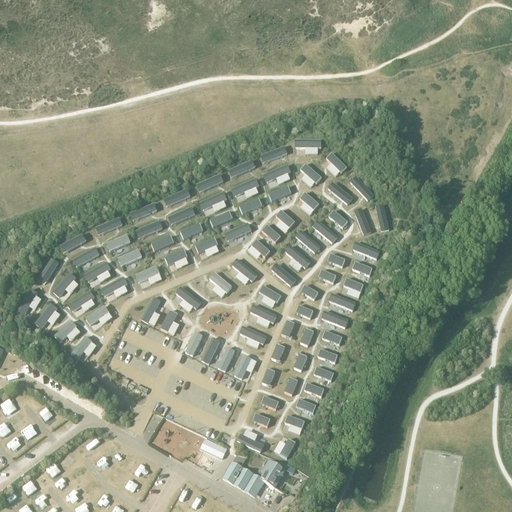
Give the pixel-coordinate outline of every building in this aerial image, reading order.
[(321,141),(294,141),(294,149),(321,149),(321,141)] [(287,154),(284,147),(260,156),(263,164),(287,154)] [(347,168),(331,154),(326,159),(341,174),(347,168)] [(255,168),(252,161),(228,171),(231,179),(255,168)] [(321,179),(305,165),(300,171),(316,185),(321,179)] [(290,173),(287,166),(263,176),(266,183),(290,173)] [(223,183),(219,175),(196,185),(200,193),(223,183)] [(374,196),(355,177),(349,183),(368,202),(374,196)] [(259,187),(255,179),(232,190),(235,197),(259,187)] [(352,199),(333,183),(327,189),(347,206),(352,199)] [(291,195),(287,187),(268,195),(272,203),(291,195)] [(190,197),(186,189),(163,200),(166,207),(190,197)] [(223,193),(199,203),(202,211),(226,201),(223,193)] [(319,205),(305,194),(300,200),(313,211),(319,205)] [(261,207),(258,200),(239,208),(242,216),(261,207)] [(157,211),(154,204),(130,214),(133,221),(157,211)] [(389,231),(383,205),(375,207),(381,232),(389,231)] [(191,208),(167,218),(170,226),(194,216),(191,208)] [(371,234),(362,209),(353,212),(363,237),(371,234)] [(294,223),(281,211),(276,217),(289,229),(294,223)] [(347,223),(333,212),(328,218),(342,229),(347,223)] [(228,213),(209,221),(213,228),(231,220),(228,213)] [(122,226),(119,219),(96,228),(99,236),(122,226)] [(337,238),(318,221),(312,227),(332,244),(337,238)] [(162,229),(159,222),(135,232),(138,239),(162,229)] [(202,232),(199,224),(180,233),(183,240),(202,232)] [(247,224),(224,234),(227,242),(251,232),(247,224)] [(280,238),(267,226),(261,232),(275,244),(280,238)] [(321,248),(300,231),(295,238),(315,255),(321,248)] [(87,242),(83,234),(59,247),(63,254),(87,242)] [(127,236),(106,245),(109,252),(131,243),(127,236)] [(173,244),(170,237),(151,245),(154,252),(173,244)] [(214,239),(195,247),(198,255),(218,246),(214,239)] [(270,252),(256,241),(251,247),(264,259),(270,252)] [(377,260),(380,252),(355,243),(352,251),(377,260)] [(310,264),(291,247),(285,253),(305,270),(310,264)] [(99,256),(95,248),(72,261),(76,268),(99,256)] [(139,251),(118,259),(121,267),(142,259),(139,251)] [(184,251),(164,259),(167,267),(187,258),(184,251)] [(344,261),(330,255),(327,263),(342,268),(344,261)] [(58,264),(51,259),(37,281),(44,286),(58,264)] [(236,260),(232,266),(252,282),(257,276),(236,260)] [(111,270),(107,263),(84,275),(88,283),(111,270)] [(372,269),(355,263),(352,271),(369,277),(372,269)] [(295,281),(277,264),(271,271),(290,287),(295,281)] [(156,267),(135,276),(138,284),(160,275),(156,267)] [(333,284),(336,277),(321,271),(318,279),(333,284)] [(232,288),(215,273),(209,280),(226,294),(232,288)] [(70,274),(52,293),(58,299),(76,280),(70,274)] [(124,278),(101,290),(105,297),(127,286),(124,278)] [(363,286),(346,279),(343,287),(360,293),(363,286)] [(318,294),(305,286),(301,293),(314,301),(318,294)] [(280,297),(263,287),(260,294),(277,303),(280,297)] [(201,304),(180,288),(175,294),(196,310),(201,304)] [(23,316),(38,295),(31,290),(16,311),(23,316)] [(94,298),(90,292),(68,306),(73,312),(94,298)] [(353,312),(356,304),(331,294),(328,302),(353,312)] [(160,302),(153,298),(140,322),(148,326),(160,302)] [(57,310),(51,305),(35,325),(41,330),(57,310)] [(276,316),(253,305),(249,312),(272,324),(276,316)] [(109,314),(104,307),(85,320),(89,327),(109,314)] [(310,320),(313,312),(299,307),(296,314),(310,320)] [(177,315),(170,312),(161,331),(168,334),(177,315)] [(348,322),(324,312),(321,320),(345,330),(348,322)] [(76,328),(71,322),(54,338),(60,344),(76,328)] [(289,339),(294,325),(287,322),(281,336),(289,339)] [(266,338),(242,327),(239,335),(263,346),(266,338)] [(313,333),(306,330),(300,344),(307,347),(313,333)] [(342,338),(325,332),(322,340),(339,346),(342,338)] [(202,337),(195,334),(184,354),(192,357),(202,337)] [(91,342),(85,338),(71,356),(78,360),(91,342)] [(219,342),(212,339),(201,362),(209,365),(219,342)] [(278,362),(284,348),(277,345),(271,360),(278,362)] [(234,352),(227,349),(217,370),(224,373),(234,352)] [(334,364),(337,356),(320,350),(317,358),(334,364)] [(307,358),(299,355),(293,369),(301,373),(307,358)] [(250,360),(243,356),(233,376),(241,380),(250,360)] [(331,382),(334,374),(317,368),(314,376),(331,382)] [(269,387),(275,373),(267,370),(262,384),(269,387)] [(292,396),(297,382),(290,379),(284,393),(292,396)] [(321,398),(324,390),(307,384),(304,392),(321,398)] [(275,411),(278,403),(264,398),(261,405),(275,411)] [(313,414),(316,407),(299,401),(296,408),(313,414)] [(267,428),(270,420),(265,419),(255,415),(252,422),(267,428)] [(301,430),(304,422),(287,416),(284,424),(301,430)] [(261,454),(264,447),(240,435),(237,443),(261,454)] [(204,439),(200,448),(222,458),(226,449),(204,439)] [(287,460),(295,444),(288,440),(279,456),(287,460)] [(246,458),(244,457),(236,452),(233,457),(243,463),(246,458)] [(265,473),(263,476),(261,480),(258,479),(257,481),(252,479),(253,477),(232,464),(234,465),(231,470),(229,469),(223,480),(234,487),(235,484),(254,494),(257,490),(259,491),(263,483),(274,489),(272,488),(282,470),(284,472),(285,471),(269,462),(263,473),(265,473)]
